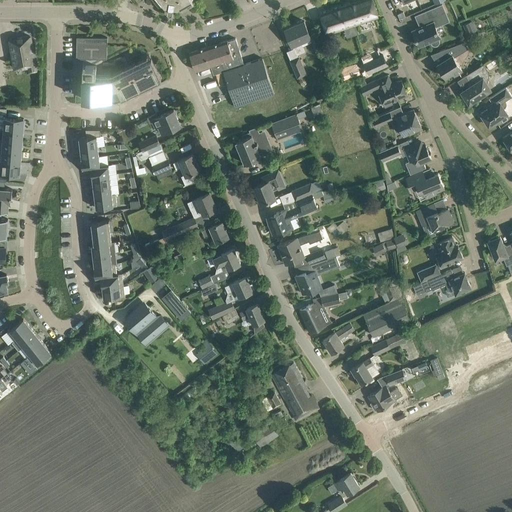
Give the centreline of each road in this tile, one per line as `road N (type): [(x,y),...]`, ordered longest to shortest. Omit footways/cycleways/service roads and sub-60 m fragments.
road 1 (residential): [(365,435),(286,314),(187,79)]
road 2 (residential): [(55,168),(76,195),(88,304),(67,329),(55,328),(36,295)]
road 3 (residential): [(511,349),(456,373),(454,395),(365,435)]
road 4 (residential): [(55,112),(118,112),(187,79)]
road 5 (residential): [(36,295),(29,216),(35,192),(55,168)]
road 6 (residential): [(427,99),(471,226)]
road 7 (tertiary): [(167,34),(288,0)]
